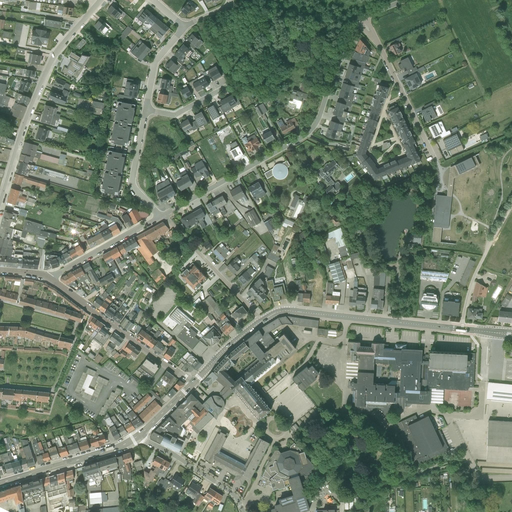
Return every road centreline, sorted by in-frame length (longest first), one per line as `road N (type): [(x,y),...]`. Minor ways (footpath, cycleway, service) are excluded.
road 1 (unclassified): [(162,214),(309,131),(345,37),(363,16)]
road 2 (unknown): [(345,317),(343,337),(318,342),(276,386),(291,416),(243,510)]
road 3 (residential): [(98,0),(49,60),(0,207)]
road 4 (secondary): [(461,329),(292,311),(261,321)]
road 5 (residential): [(192,384),(48,277)]
road 6 (residential): [(363,16),(430,151)]
road 7 (unclassified): [(261,321),(162,214)]
road 8 (secondary): [(138,437),(0,483)]
road 9 (residential): [(243,511),(224,487),(138,437)]
road 10 (unclassified): [(48,277),(160,215)]
